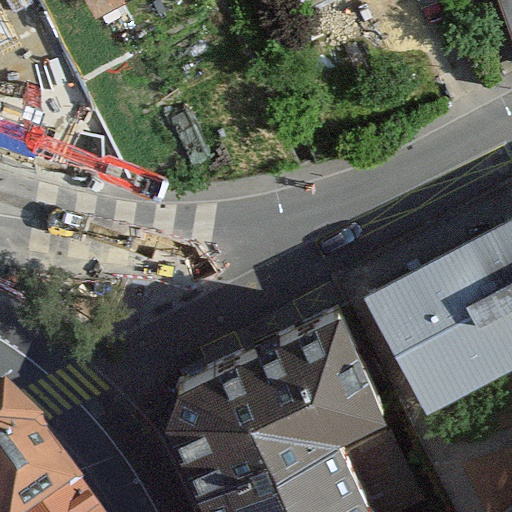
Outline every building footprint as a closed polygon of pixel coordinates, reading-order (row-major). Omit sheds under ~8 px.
[(0,5),(0,24),(8,20),(0,5)] [(511,207),(365,285),(428,405),(511,360),(511,207)] [(205,511),(379,511),(380,511),(340,423),(386,401),(328,279),(162,354),(152,404),(205,511)] [(0,395),(0,511),(61,511),(86,496),(0,395)] [(430,511),(421,491),(380,511),(379,511),(430,511)] [(97,511),(86,496),(61,511),(97,511)]
